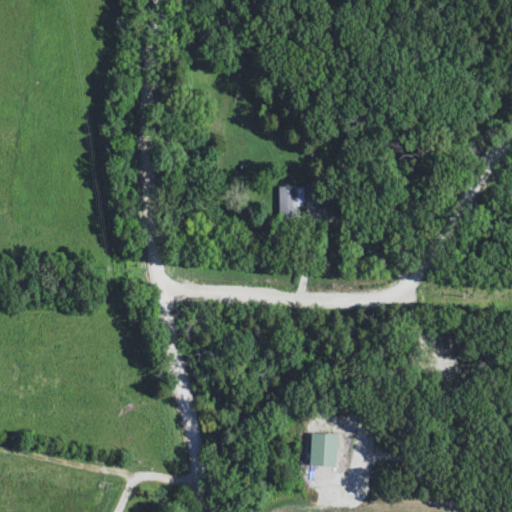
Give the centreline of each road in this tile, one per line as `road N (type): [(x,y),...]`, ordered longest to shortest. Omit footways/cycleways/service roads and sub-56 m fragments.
road 1 (residential): [(208,511),(148,219),(145,89),(160,0)]
road 2 (residential): [(162,291),(352,303),(405,297),(424,286),(498,151),(511,141)]
road 3 (residential): [(205,482),(139,483),(0,454)]
